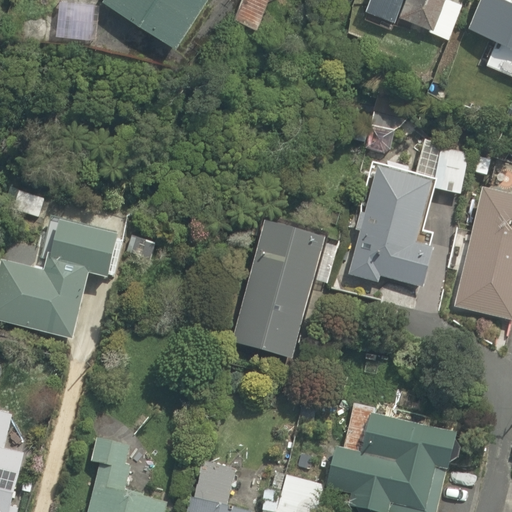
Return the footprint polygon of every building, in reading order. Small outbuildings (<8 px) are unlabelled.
[(188,56),(222,0),(120,0),(114,11),(188,56)] [(374,0),(370,11),(444,39),(458,0),(374,0)] [(497,41),(488,64),(511,73),(511,0),(491,0),(479,34),(497,41)] [(429,251),(448,194),(386,173),(351,278),(387,290),(389,282),(432,297),(445,256),(429,251)] [(511,205),(491,198),(455,306),(511,325),(511,205)] [(15,261),(0,308),(0,322),(75,346),(96,279),(125,289),(138,249),(69,227),(54,273),(15,261)] [(301,370),(338,251),(275,231),(238,350),(301,370)] [(23,420),(0,415),(0,511),(28,511),(41,452),(18,447),(23,420)] [(450,511),(459,478),(471,480),(479,445),(381,422),(373,456),(415,466),(413,475),(344,458),(333,503),(356,509),(355,511),(450,511)] [(105,471),(95,511),(169,511),(126,501),(139,452),(102,443),(95,469),(105,471)] [(252,511),(240,509),(250,470),(201,459),(188,511),(252,511)] [(325,511),(329,483),(288,478),(286,494),(271,492),(268,511),(325,511)]
